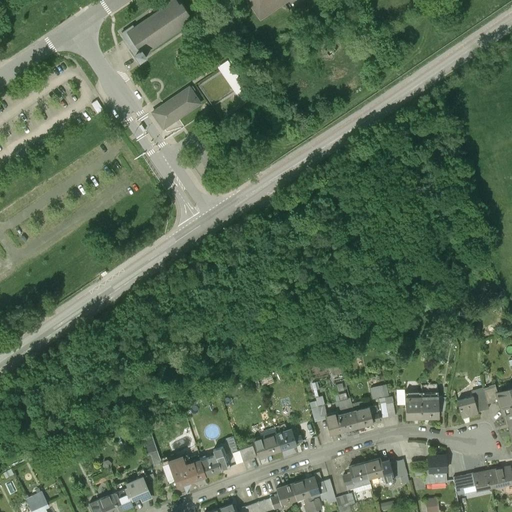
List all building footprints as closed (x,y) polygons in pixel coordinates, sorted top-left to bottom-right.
[(178,7),(173,0),(170,0),(166,3),(167,5),(132,29),(131,27),(121,34),(135,55),(134,55),(138,61),(144,57),(144,56),(148,53),(147,51),(182,28),(184,30),(191,25),(185,17),(188,16),(181,5),(178,7)] [(246,0),(259,19),(283,3),(280,0),(246,0)] [(199,105),(188,89),(157,110),(163,118),(161,120),(165,127),(199,105)] [(261,378),(263,385),(274,382),(273,376),(261,378)] [(488,387),(483,388),(484,393),(487,403),(493,402),(492,397),(497,395),(496,393),(497,393),(495,384),(488,385),(488,387)] [(386,385),(369,389),(372,403),(380,401),(380,405),(393,403),(392,397),(389,398),(386,385)] [(506,416),(505,415),(511,412),(511,387),(497,393),(496,393),(497,395),(499,402),(499,403),(500,406),(502,408),(505,416),(506,416)] [(471,391),(472,396),(477,412),(488,409),(487,403),(484,393),(483,388),(471,391)] [(438,392),(421,393),(422,418),(438,418),(438,412),(438,398),(438,392)] [(421,393),(405,393),(406,403),(406,419),(422,418),(421,393)] [(311,403),(312,409),(323,406),(320,395),(315,397),(316,401),(311,403)] [(457,400),(456,401),(461,418),(470,415),(470,416),(478,413),(477,412),(472,396),(471,396),(472,397),(458,401),(457,400)] [(438,398),(438,412),(444,412),(446,397),(438,398)] [(337,413),(342,431),(358,427),(354,412),(350,400),(335,404),(337,413)] [(361,402),(353,404),(355,411),(363,409),(361,402)] [(393,403),(380,405),(382,418),(395,416),(393,403)] [(326,418),(326,416),(323,406),(312,409),(315,421),(325,418),(326,418)] [(376,406),(369,407),(371,416),(378,414),(376,406)] [(354,412),(358,427),(373,423),(373,422),(380,420),(378,414),(371,416),(369,407),(363,409),(355,411),(354,412)] [(337,413),(326,416),(326,418),(325,418),(330,435),(342,431),(337,413)] [(276,434),(281,450),(296,444),(302,442),(300,436),(294,438),(291,429),(276,434)] [(151,432),(142,435),(148,454),(151,453),(157,452),(151,432)] [(260,436),(252,439),(258,459),(267,456),(267,455),(281,450),(276,434),(261,439),(260,436)] [(252,446),(239,451),(243,461),(256,457),(252,446)] [(215,455),(200,460),(206,476),(221,471),(220,469),(227,467),(225,462),(228,461),(222,447),(213,450),(215,455)] [(243,461),(239,451),(233,453),(236,463),(243,461)] [(157,452),(151,453),(155,466),(161,464),(157,452)] [(177,486),(206,476),(200,460),(198,455),(184,459),(182,454),(167,459),(177,486)] [(445,455),(428,456),(428,463),(412,464),(413,475),(424,474),(424,480),(427,479),(427,483),(446,482),(446,481),(445,471),(446,471),(445,455)] [(177,486),(167,459),(162,461),(171,488),(177,486)] [(381,462),(380,459),(364,463),(369,478),(384,475),(385,481),(394,479),(390,463),(389,460),(381,462)] [(390,463),(394,479),(406,475),(403,460),(390,463)] [(372,491),(369,478),(364,463),(349,467),(352,476),(344,478),(348,492),(353,491),(355,496),(372,491)] [(507,467),(487,471),(490,488),(504,485),(505,485),(511,483),(511,474),(511,469),(508,469),(507,467)] [(137,472),(139,478),(142,476),(143,477),(146,476),(143,469),(137,472)] [(111,470),(103,473),(106,480),(114,477),(111,470)] [(487,471),(472,475),(474,485),(475,491),(477,491),(490,488),(487,471)] [(106,480),(103,473),(93,478),(96,485),(106,480)] [(474,485),(472,475),(472,474),(460,476),(463,488),(474,485)] [(125,488),(130,499),(139,495),(142,501),(151,497),(143,477),(142,476),(139,478),(126,483),(128,487),(125,488)] [(291,484),(296,500),(304,498),(306,503),(304,504),(306,511),(314,511),(322,510),(319,499),(314,501),(312,496),(320,494),(321,491),(324,490),(321,481),(317,482),(315,477),(291,484)] [(321,481),(324,490),(321,491),(320,494),(322,501),(328,499),(329,504),(337,501),(336,496),(330,478),(321,481)] [(154,494),(159,492),(156,481),(150,483),(154,494)] [(291,484),(276,489),(278,496),(271,498),(274,509),(283,506),(282,505),(296,500),(291,484)] [(112,494),(119,511),(133,505),(130,499),(125,488),(112,494)] [(353,491),(336,496),(337,501),(340,511),(353,511),(352,505),(357,503),(355,496),(353,491)] [(48,506),(41,492),(40,493),(37,494),(26,501),(31,511),(44,511),(43,508),(48,506)] [(112,494),(89,504),(92,511),(97,511),(102,510),(102,511),(115,511),(119,511),(112,494)] [(265,511),(274,509),(271,498),(257,503),(260,511),(265,511)] [(390,500),(380,502),(382,509),(392,506),(390,500)] [(437,500),(426,501),(427,511),(432,511),(438,511),(437,500)] [(260,511),(257,503),(244,507),(245,511),(260,511)]
